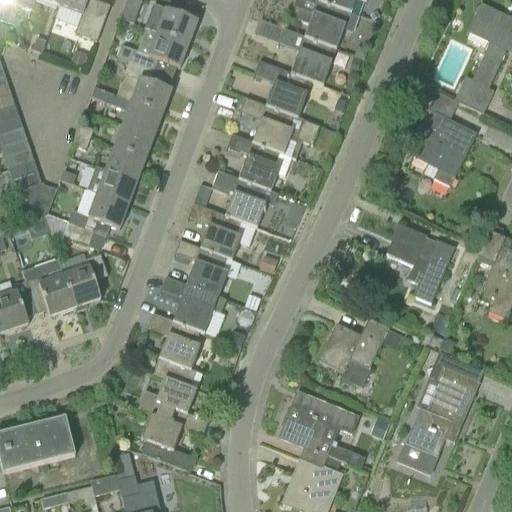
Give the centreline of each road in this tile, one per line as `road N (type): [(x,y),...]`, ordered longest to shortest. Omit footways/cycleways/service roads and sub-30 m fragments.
road 1 (residential): [(242,511),(237,486),(249,389),(419,0)]
road 2 (residential): [(238,12),(104,369),(0,405)]
